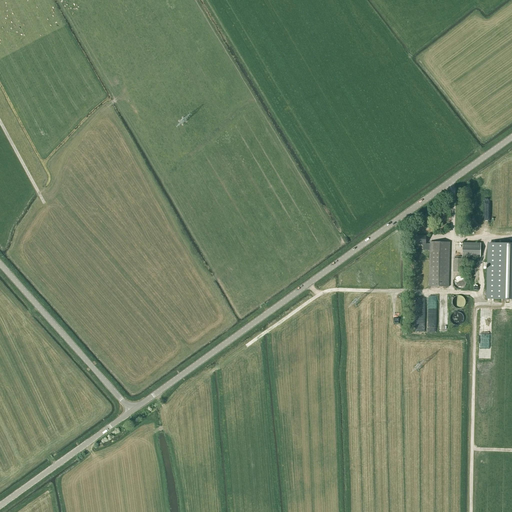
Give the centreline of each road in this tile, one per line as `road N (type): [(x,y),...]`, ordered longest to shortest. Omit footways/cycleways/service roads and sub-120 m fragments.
road 1 (secondary): [(131,410),(511,137)]
road 2 (track): [(246,346),(326,290),(474,293),(471,511)]
road 3 (tertiary): [(131,410),(0,263)]
road 4 (secondary): [(0,506),(131,410)]
